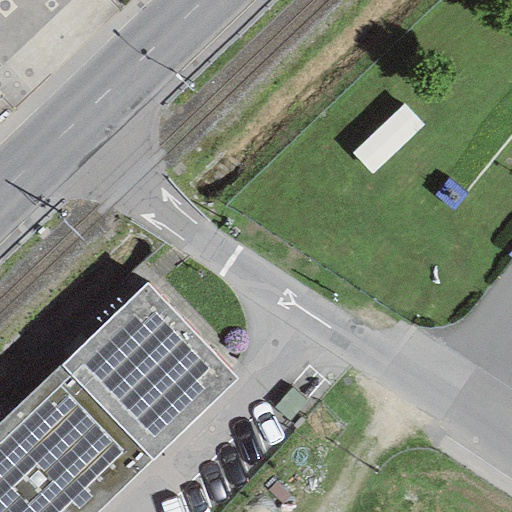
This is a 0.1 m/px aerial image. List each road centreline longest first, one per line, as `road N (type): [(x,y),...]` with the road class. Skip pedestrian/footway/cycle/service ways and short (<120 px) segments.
road 1 (residential): [(511,452),(185,231),(70,125)]
road 2 (secondary): [(70,125),(202,0)]
